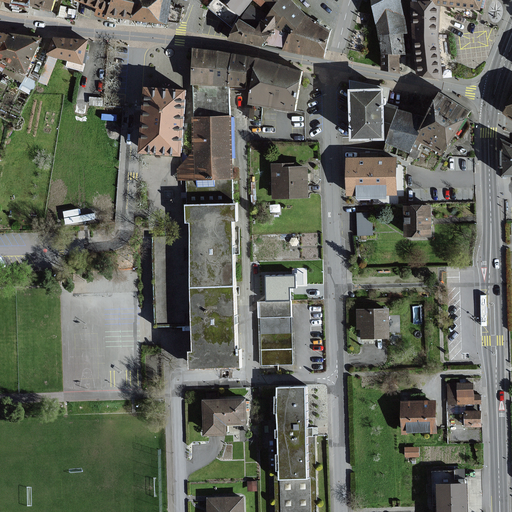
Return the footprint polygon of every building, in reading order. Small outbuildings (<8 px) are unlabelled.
[(50,13),(54,0),(31,0),(30,5),(50,13)] [(96,8),(108,13),(112,0),(81,0),(81,3),(96,8)] [(112,0),(108,13),(132,18),(139,0),(112,0)] [(170,0),(139,0),(132,18),(167,23),(170,0)] [(239,15),(221,0),(213,0),(208,6),(232,27),(239,15)] [(221,0),(239,15),(252,0),(221,0)] [(280,0),(273,8),(267,15),(263,19),(274,29),(296,3),(293,0),(280,0)] [(264,0),(266,1),(273,8),(280,0),(264,0)] [(407,32),(401,0),(383,0),(373,5),(379,35),(405,33),(407,32)] [(478,10),(480,10),(482,0),(430,0),(430,1),(441,5),(451,7),(478,10)] [(418,74),(443,78),(440,34),(441,5),(430,1),(412,1),(418,74)] [(296,3),(274,29),(291,34),(308,15),(296,3)] [(267,15),(251,5),(240,18),(256,28),(263,19),(267,15)] [(478,10),(451,7),(451,11),(456,15),(457,19),(463,22),(465,19),(472,21),(474,21),(475,21),(476,19),(478,10)] [(331,30),(308,15),(291,34),(284,47),(283,49),(289,50),(299,53),(324,58),(325,54),(331,30)] [(263,19),(256,28),(240,18),(229,39),(256,45),(265,47),(266,44),(274,29),(263,19)] [(266,44),(282,47),(284,47),(291,34),(274,29),(266,44)] [(0,59),(26,73),(42,38),(9,33),(8,35),(0,49),(0,59)] [(379,35),(382,53),(403,54),(406,54),(405,33),(379,35)] [(50,55),(58,57),(83,64),(88,40),(75,39),(60,38),(54,37),(48,55),(50,55)] [(193,84),(214,85),(218,51),(194,49),(193,62),(192,70),(190,84),(193,84)] [(214,85),(228,87),(232,53),(218,51),(214,85)] [(228,87),(229,86),(252,87),(256,58),(232,53),(228,87)] [(405,69),(405,57),(403,57),(403,54),(382,53),(382,69),(400,72),(400,69),(405,69)] [(47,84),(58,57),(50,55),(40,81),(47,84)] [(252,87),(249,103),(296,110),(302,72),(284,67),(256,58),(252,87)] [(214,85),(193,84),(194,117),(230,116),(229,86),(228,87),(214,85)] [(182,156),(187,88),(143,85),(138,153),(182,156)] [(368,89),(361,90),(350,90),(350,109),(351,140),(386,138),(384,89),(368,89)] [(439,93),(427,115),(426,118),(420,129),(423,130),(418,139),(445,153),(454,136),(469,109),(466,107),(439,93)] [(420,129),(426,118),(399,110),(388,141),(411,153),(418,139),(423,130),(420,129)] [(232,116),(230,116),(194,117),(192,117),(194,150),(194,167),(177,167),(178,176),(178,180),(187,180),(187,204),(186,204),(186,223),(190,223),(190,233),(191,253),(193,322),(194,352),(190,352),(191,359),(191,369),(240,368),(235,202),(234,178),(232,116)] [(511,143),(502,138),(503,176),(511,176),(511,143)] [(396,194),(396,158),(348,159),(349,195),(396,194)] [(308,199),(307,167),(289,167),(289,164),(272,164),(273,200),(308,199)] [(430,206),(406,207),(406,235),(431,235),(430,206)] [(358,233),(374,232),(373,210),(358,210),(358,233)] [(191,253),(190,233),(178,233),(153,234),(156,323),(193,322),(191,253)] [(296,271),(296,284),(309,284),(309,270),(296,271)] [(293,300),(260,301),(262,365),(295,364),(293,300)] [(389,310),(358,310),(358,329),(362,329),(362,338),(389,338),(389,310)] [(473,384),(449,384),(449,403),(481,402),(481,394),(473,395),(473,384)] [(277,388),(281,480),(309,479),(309,473),(305,387),(277,388)] [(246,399),(203,400),(204,435),(227,434),(227,424),(246,424),(246,399)] [(434,402),(403,403),(404,432),(435,431),(434,402)] [(481,412),(466,412),(466,424),(481,424),(481,412)] [(419,448),(406,448),(406,457),(419,456),(419,448)] [(310,511),(309,479),(281,480),(281,485),(282,511),(310,511)] [(467,511),(467,484),(438,485),(438,500),(439,506),(438,511),(467,511)] [(243,511),(243,497),(207,498),(207,511),(243,511)]
